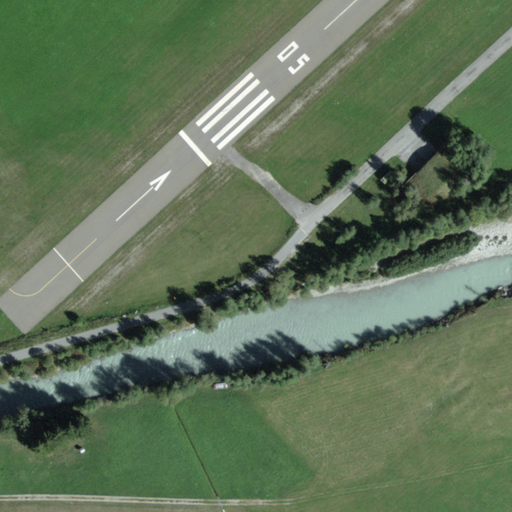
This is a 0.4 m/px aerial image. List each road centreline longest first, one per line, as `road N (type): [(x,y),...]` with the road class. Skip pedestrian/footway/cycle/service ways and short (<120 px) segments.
road 1 (track): [(275,261),(511,36)]
road 2 (track): [(0,361),(237,288),(275,261)]
road 3 (track): [(0,497),(288,500)]
road 4 (track): [(511,458),(288,500)]
